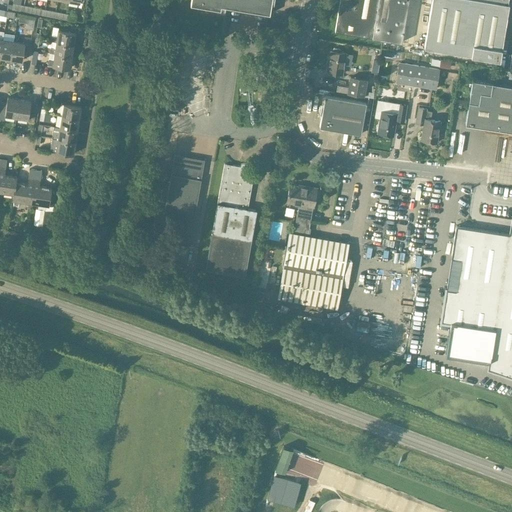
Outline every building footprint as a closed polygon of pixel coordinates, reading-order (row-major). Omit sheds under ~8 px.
[(191,0),(191,5),(220,10),(221,6),(269,14),(271,0),(191,0)] [(409,0),(340,0),(335,31),(402,42),(409,0)] [(462,54),(470,0),(432,0),(424,47),(462,54)] [(470,0),(462,54),(500,60),(509,3),(508,3),(508,0),(470,0)] [(23,12),(24,5),(13,3),(12,9),(23,12)] [(34,14),(35,7),(24,5),(23,12),(34,14)] [(44,16),(45,10),(35,7),(34,14),(44,16)] [(55,18),(56,12),(45,10),(44,16),(55,18)] [(66,20),(67,14),(56,12),(55,18),(66,20)] [(58,31),(57,37),(52,36),(51,41),(56,42),(74,45),(75,34),(58,31)] [(7,62),(10,62),(14,42),(15,34),(4,33),(3,40),(0,58),(8,59),(7,62)] [(24,37),(23,44),(14,42),(10,62),(14,63),(14,60),(22,62),(23,53),(29,54),(32,38),(24,37)] [(50,53),(55,53),(54,54),(72,57),(74,45),(56,42),(55,49),(50,48),(50,53)] [(342,74),(345,54),(341,53),(341,51),(340,49),(334,48),(333,49),(332,51),(331,51),(328,72),(342,74)] [(49,53),(48,65),(55,66),(70,68),(72,57),(54,54),(55,53),(50,53),(49,53)] [(399,62),(395,82),(436,89),(440,69),(399,62)] [(268,73),(256,73),(256,86),(268,86),(268,73)] [(255,75),(253,75),(249,75),(244,75),(245,87),(255,87),(255,81),(251,81),(255,81),(255,75)] [(350,76),(347,94),(364,97),(367,80),(350,76)] [(511,85),(472,79),(465,124),(511,131),(511,85)] [(320,127),(361,134),(365,111),(370,112),(372,100),(367,99),(366,103),(325,96),(320,127)] [(1,102),(0,105),(0,107),(0,116),(5,118),(5,116),(17,118),(20,100),(8,98),(7,103),(1,102)] [(20,100),(17,118),(18,118),(26,120),(27,120),(27,121),(34,122),(37,107),(30,106),(31,102),(20,100)] [(377,126),(376,130),(378,132),(378,133),(393,136),(395,120),(405,122),(407,105),(379,100),(377,111),(381,111),(379,125),(377,126)] [(62,116),(80,119),(82,108),(64,105),(62,116)] [(415,123),(424,125),(421,140),(437,143),(440,121),(431,120),(432,112),(427,111),(427,108),(418,107),(415,123)] [(80,119),(62,116),(60,128),(78,131),(80,119)] [(52,138),(58,139),(58,140),(76,143),(78,131),(60,128),(54,127),(52,138)] [(52,138),(50,150),(56,151),(74,154),(76,143),(58,140),(58,139),(52,138)] [(175,154),(171,174),(164,214),(194,219),(205,160),(175,154)] [(1,159),(0,163),(0,191),(14,194),(16,182),(17,176),(4,174),(7,160),(1,159)] [(224,164),(212,233),(206,269),(245,276),(251,240),(256,210),(247,208),(254,169),(224,164)] [(16,182),(14,194),(13,200),(31,202),(36,171),(30,170),(28,184),(16,182)] [(36,171),(31,202),(49,205),(52,188),(40,186),(42,172),(36,171)] [(296,218),(310,221),(313,207),(316,189),(303,186),(303,188),(290,185),(287,202),(299,204),(296,218)] [(44,210),(41,230),(49,231),(52,211),(44,210)] [(168,217),(167,221),(178,223),(172,262),(185,265),(192,226),(191,225),(192,221),(168,217)] [(446,289),(441,321),(451,323),(446,354),(490,361),(489,368),(511,375),(511,217),(509,233),(456,225),(451,258),(460,260),(455,290),(446,289)] [(310,221),(296,218),(294,234),(289,233),(278,298),(337,308),(349,243),(307,236),(310,221)] [(276,445),(268,468),(280,472),(288,449),(276,445)] [(289,505),(295,481),(285,478),(278,502),(289,505)]
